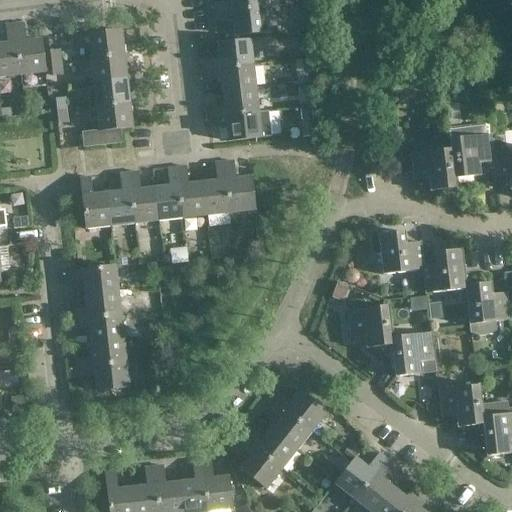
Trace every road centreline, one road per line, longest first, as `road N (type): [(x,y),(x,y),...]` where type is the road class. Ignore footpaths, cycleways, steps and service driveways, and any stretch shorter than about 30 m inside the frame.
road 1 (residential): [(511,499),(457,467),(285,327)]
road 2 (unclassified): [(70,443),(174,430),(218,405),(285,327)]
road 3 (unclassified): [(63,444),(37,188)]
road 4 (residential): [(511,228),(478,231),(401,205),(332,206)]
road 5 (residential): [(190,158),(173,13),(157,0)]
road 6 (unclassified): [(285,327),(332,206)]
